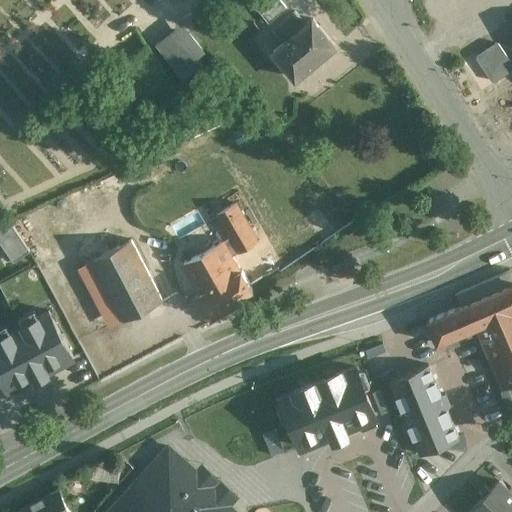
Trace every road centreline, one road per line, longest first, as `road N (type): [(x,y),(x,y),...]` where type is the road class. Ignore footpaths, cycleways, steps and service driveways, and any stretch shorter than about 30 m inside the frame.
road 1 (primary): [(511,239),(209,359),(0,471)]
road 2 (residential): [(379,0),(511,208)]
